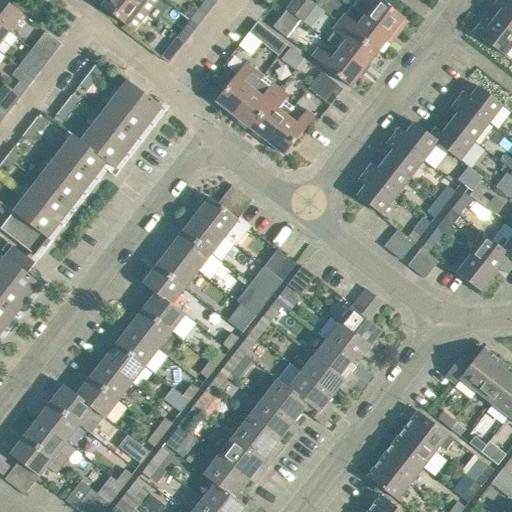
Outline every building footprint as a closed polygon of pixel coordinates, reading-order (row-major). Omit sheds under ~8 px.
[(23,15),(2,0),(0,0),(0,26),(9,33),(23,15)] [(148,14),(141,9),(129,0),(98,0),(97,3),(135,32),(148,14)] [(129,0),(141,9),(148,14),(159,0),(129,0)] [(314,3),(310,0),(294,0),(287,9),(301,20),(314,3)] [(404,18),(380,0),(355,0),(353,4),(366,14),(365,15),(391,35),(394,31),(398,34),(408,22),(404,19),(404,18)] [(511,4),(506,0),(498,0),(496,4),(502,9),(494,19),(511,32),(511,4)] [(198,25),(207,14),(199,8),(191,20),(198,25)] [(301,20),(287,9),(273,27),(278,31),(281,26),(290,33),(301,20)] [(391,35),(365,15),(358,24),(345,15),(339,22),(378,52),(391,35)] [(511,32),(494,19),(487,29),(480,24),(473,32),(504,57),(511,46),(511,32)] [(189,37),(198,25),(191,20),(182,31),(189,37)] [(279,56),(287,45),(257,22),(249,33),(279,56)] [(378,52),(339,22),(332,31),(335,33),(328,41),(339,49),(364,69),(378,52)] [(0,43),(9,33),(0,26),(0,43)] [(169,64),(180,49),(172,43),(161,58),(169,64)] [(47,63),(53,54),(45,48),(38,56),(47,63)] [(308,62),(291,48),(282,59),(300,72),(308,62)] [(364,69),(339,49),(331,59),(318,49),(311,57),(331,72),(351,87),(364,69)] [(34,79),(47,63),(38,56),(31,50),(18,67),(34,79)] [(233,115),(263,77),(246,63),(216,102),(233,115)] [(87,90),(101,71),(95,66),(80,85),(87,90)] [(343,89),(321,72),(308,89),(330,106),(343,89)] [(250,128),(280,90),(271,83),(263,77),(233,115),(250,128)] [(48,238),(106,163),(114,169),(161,108),(165,111),(166,112),(166,111),(128,81),(115,97),(80,141),(73,135),(13,212),(8,219),(0,228),(39,259),(52,241),(48,238)] [(21,96),(27,88),(19,82),(13,90),(21,96)] [(21,96),(13,90),(4,83),(0,89),(0,95),(14,106),(21,96)] [(503,106),(478,87),(470,97),(464,92),(457,100),(489,124),(503,106)] [(294,107),(285,100),(288,96),(280,90),(250,128),(267,142),(287,116),(294,107)] [(63,120),(78,101),(71,96),(57,115),(63,120)] [(489,124),(457,100),(451,108),(458,113),(450,124),(475,142),(489,124)] [(285,155),(315,117),(306,110),(295,123),(287,116),(267,142),(285,155)] [(29,142),(44,123),(37,118),(23,137),(29,142)] [(429,136),(430,135),(414,123),(406,134),(399,129),(393,136),(424,160),(437,144),(437,143),(429,136)] [(475,142),(450,124),(442,133),(436,128),(430,135),(429,136),(437,143),(437,144),(460,161),(475,142)] [(424,160),(393,136),(386,145),(393,150),(386,160),(410,179),(424,160)] [(0,167),(5,172),(20,153),(14,148),(0,165),(0,167)] [(410,179),(386,160),(378,170),(371,165),(365,173),(396,197),(410,179)] [(464,187),(475,173),(467,167),(456,181),(464,187)] [(396,197),(365,173),(359,181),(365,186),(357,196),(382,215),(396,197)] [(471,192),(481,179),(475,173),(464,187),(471,192)] [(503,192),(511,180),(511,177),(506,173),(496,187),(503,192)] [(510,198),(511,195),(511,180),(503,192),(510,198)] [(228,212),(242,193),(232,186),(218,204),(228,212)] [(444,205),(454,192),(447,187),(437,200),(444,205)] [(239,218),(252,201),(242,193),(228,212),(238,219),(239,218)] [(228,212),(218,204),(209,197),(206,202),(203,200),(194,211),(197,213),(196,215),(225,237),(233,228),(244,236),(251,227),(239,218),(238,219),(228,212)] [(457,215),(467,202),(460,197),(451,210),(457,215)] [(434,218),(444,205),(437,200),(427,213),(434,218)] [(13,212),(0,202),(0,212),(8,219),(13,212)] [(459,217),(457,215),(451,210),(436,229),(443,235),(449,239),(456,231),(451,227),(459,217)] [(225,237),(196,215),(183,232),(212,255),(225,237)] [(420,238),(430,224),(422,219),(412,232),(420,238)] [(433,247),(443,235),(436,229),(426,242),(433,247)] [(392,254),(406,236),(398,230),(384,247),(392,254)] [(212,255),(183,232),(169,249),(198,271),(212,255)] [(511,265),(511,259),(509,257),(496,247),(496,246),(479,234),(473,242),(478,245),(470,256),(495,275),(499,269),(506,274),(511,265)] [(511,234),(506,242),(502,239),(496,246),(496,247),(509,257),(511,259),(511,234)] [(401,260),(415,243),(406,236),(392,254),(401,260)] [(0,334),(40,283),(27,274),(35,264),(13,246),(0,263),(0,334)] [(416,273),(430,255),(421,248),(408,266),(416,273)] [(198,271),(169,249),(156,266),(185,288),(198,271)] [(283,282),(296,264),(277,250),(264,267),(283,282)] [(425,279),(437,264),(438,262),(430,255),(416,273),(425,279)] [(495,275),(470,256),(462,266),(457,262),(452,270),(481,292),(495,275)] [(185,288),(156,266),(143,284),(155,294),(156,293),(172,305),(185,288)] [(301,295),(315,277),(302,266),(288,285),(301,295)] [(269,299),(283,282),(264,267),(250,285),(269,299)] [(256,316),(269,299),(250,285),(237,302),(256,316)] [(282,306),(291,294),(284,289),(275,300),(282,306)] [(361,316),(376,297),(366,289),(353,305),(351,308),(361,316)] [(185,316),(171,306),(172,305),(156,293),(155,294),(158,296),(145,313),(172,333),(185,316)] [(371,324),(372,323),(386,305),(376,297),(361,316),(371,324)] [(272,318),(282,306),(275,300),(265,313),(272,318)] [(383,332),(372,323),(371,324),(361,316),(351,308),(338,324),(378,355),(384,347),(376,340),(383,332)] [(246,328),(255,317),(248,312),(240,323),(246,328)] [(172,333),(145,313),(132,330),(158,350),(172,333)] [(378,355),(338,324),(330,318),(318,334),(326,340),(357,365),(364,356),(372,362),(378,355)] [(257,337),(266,326),(259,321),(250,332),(257,337)] [(158,350),(132,330),(119,347),(145,367),(158,350)] [(247,351),(257,337),(250,332),(240,346),(247,351)] [(228,351),(238,340),(231,334),(222,346),(228,351)] [(357,365),(326,340),(314,355),(353,386),(359,379),(351,373),(357,365)] [(145,367),(119,347),(106,364),(132,384),(145,367)] [(475,392),(499,361),(483,348),(471,364),(461,356),(445,376),(455,385),(454,387),(470,399),(475,392)] [(216,367),(224,357),(217,351),(209,362),(216,367)] [(353,386),(314,355),(301,372),(332,397),(339,388),(346,395),(353,386)] [(229,373),(239,361),(232,356),(223,368),(229,373)] [(492,404),(511,378),(511,370),(499,361),(475,392),(492,404)] [(206,380),(216,367),(209,362),(199,374),(206,380)] [(332,397),(301,372),(290,363),(277,380),(288,388),(327,419),(334,411),(326,405),(332,397)] [(132,384),(106,364),(93,381),(119,401),(132,384)] [(215,392),(224,380),(217,375),(208,387),(215,392)] [(507,416),(511,410),(511,378),(492,404),(507,416)] [(327,419),(288,388),(277,380),(262,398),(294,423),(304,410),(311,415),(310,416),(323,425),(327,419)] [(119,401),(93,381),(80,398),(77,395),(76,396),(93,408),(92,409),(104,419),(119,401)] [(93,408),(76,396),(77,395),(64,385),(50,403),(80,425),(92,409),(93,408)] [(190,401),(198,391),(191,385),(183,396),(190,401)] [(205,405),(215,392),(208,387),(198,400),(205,405)] [(180,414),(190,401),(183,396),(173,408),(180,414)] [(294,423),(262,398),(248,417),(279,442),(288,431),(293,435),(300,427),(294,423)] [(80,425),(50,403),(37,420),(66,442),(80,425)] [(455,440),(434,424),(418,412),(405,428),(435,451),(439,445),(447,451),(455,440)] [(453,421),(441,412),(436,419),(448,427),(453,421)] [(185,430),(194,418),(188,413),(179,425),(185,430)] [(279,442),(248,417),(233,437),(270,466),(285,446),(279,442)] [(59,452),(66,442),(37,420),(24,437),(61,466),(67,458),(59,452)] [(163,436),(171,425),(164,420),(156,430),(163,436)] [(465,429),(453,421),(448,427),(459,436),(465,429)] [(192,435),(185,430),(179,425),(169,438),(182,448),(192,435)] [(435,451),(405,428),(393,444),(422,467),(435,451)] [(153,448),(163,436),(156,430),(146,443),(153,448)] [(126,436),(119,447),(134,457),(141,447),(126,436)] [(485,445),(474,436),(469,443),(480,452),(485,445)] [(61,466),(24,437),(10,455),(19,461),(29,469),(39,477),(47,467),(55,473),(61,466)] [(270,466),(233,437),(218,456),(249,480),(258,469),(264,473),(270,466)] [(490,442),(487,446),(485,445),(480,452),(497,465),(505,455),(490,442)] [(422,467),(393,444),(381,460),(410,483),(422,467)] [(149,453),(142,448),(133,460),(140,465),(149,453)] [(158,465),(167,453),(161,448),(151,460),(158,465)] [(239,493),(249,480),(218,456),(203,475),(214,484),(214,482),(252,511),(255,511),(259,507),(247,498),(246,498),(239,493)] [(511,459),(510,458),(502,469),(511,477),(511,459)] [(0,473),(3,475),(10,467),(1,460),(0,460),(0,473)] [(148,478),(158,465),(151,460),(141,473),(148,478)] [(410,483),(381,460),(367,477),(397,500),(410,483)] [(15,487),(29,469),(19,461),(5,480),(15,487)] [(486,464),(482,469),(474,480),(481,486),(494,470),(486,464)] [(25,495),(37,480),(38,477),(39,478),(39,477),(29,469),(15,487),(25,495)] [(511,477),(502,469),(491,483),(510,499),(511,500),(511,477)] [(123,487),(132,476),(124,470),(116,481),(123,487)] [(110,504),(123,487),(116,481),(111,477),(98,495),(110,504)] [(133,497),(142,486),(135,480),(126,492),(133,497)] [(469,502),(481,486),(474,480),(461,497),(469,502)] [(252,511),(214,482),(214,484),(202,499),(218,511),(252,511)] [(103,511),(110,504),(98,495),(91,489),(76,509),(79,511),(103,511)] [(132,511),(140,502),(133,497),(126,492),(116,505),(125,511),(132,511)] [(401,511),(396,508),(381,495),(368,511),(401,511)] [(218,511),(202,499),(192,511),(218,511)] [(460,511),(465,507),(457,501),(448,511),(460,511)]
